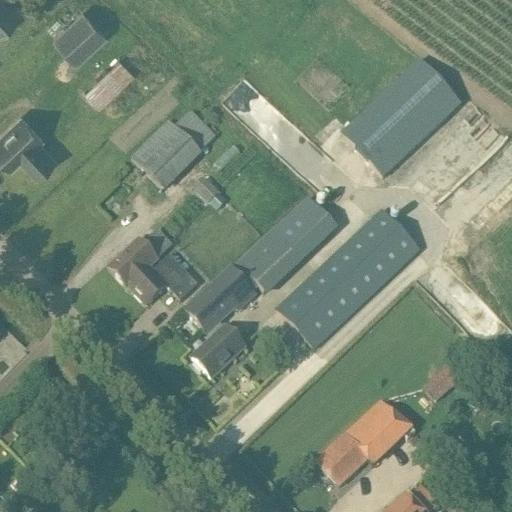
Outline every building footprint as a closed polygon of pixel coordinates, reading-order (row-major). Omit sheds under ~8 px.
[(0,0),(0,38),(19,20),(0,0)] [(82,10),(51,39),(76,65),(107,36),(82,10)] [(83,93),(99,110),(134,76),(119,60),(83,93)] [(460,107),(419,64),(341,138),(382,181),(460,107)] [(215,140),(190,114),(173,130),(167,125),(129,162),(164,196),(200,160),(198,157),(215,140)] [(24,165),(37,178),(54,161),(38,144),(42,140),(21,118),(0,137),(0,157),(11,169),(23,158),(27,162),(24,165)] [(219,175),(237,156),(230,149),(212,168),(219,175)] [(193,193),(207,206),(218,194),(204,181),(193,193)] [(336,234),(306,202),(231,272),(230,270),(182,314),(206,340),(236,313),(238,315),(256,299),(253,296),(258,291),(266,300),(336,234)] [(420,255),(381,214),(275,314),(314,354),(420,255)] [(107,273),(125,292),(147,272),(156,262),(156,263),(172,248),(157,232),(141,247),(138,244),(107,273)] [(147,272),(125,292),(126,293),(127,292),(146,312),(168,291),(181,305),(197,289),(169,259),(152,275),(150,272),(157,264),(156,263),(156,262),(147,272)] [(293,278),(267,302),(275,310),(301,286),(293,278)] [(244,351),(225,331),(191,362),(210,383),(244,351)] [(464,383),(449,367),(440,375),(439,374),(422,390),(438,407),(464,383)] [(413,433),(379,405),(314,467),(338,492),(366,465),(372,472),(413,433)] [(435,511),(439,509),(421,489),(409,501),(406,498),(391,511),(435,511)]
